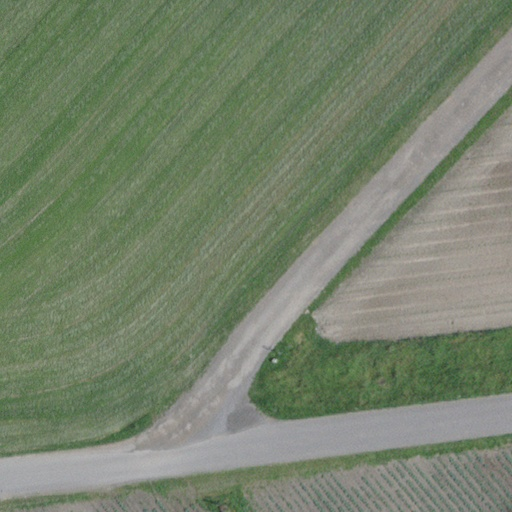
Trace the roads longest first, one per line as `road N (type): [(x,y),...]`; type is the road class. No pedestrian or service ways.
road 1 (unclassified): [(0,486),(511,415)]
road 2 (track): [(511,63),(289,306),(232,379),(203,455)]
